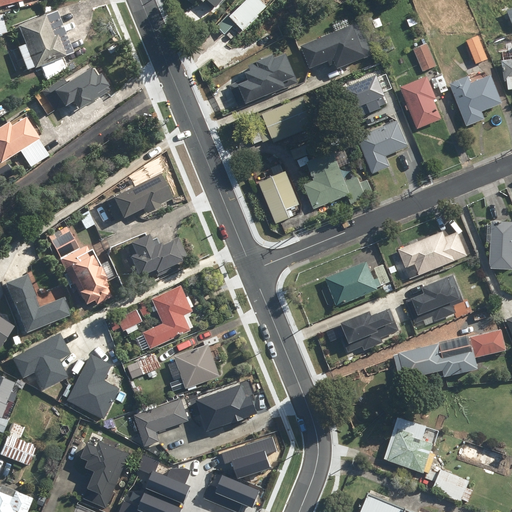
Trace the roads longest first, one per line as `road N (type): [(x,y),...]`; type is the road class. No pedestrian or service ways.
road 1 (residential): [(140,0),(253,270)]
road 2 (residential): [(511,163),(253,270)]
road 3 (residential): [(253,270),(316,437),(315,470),(298,511)]
